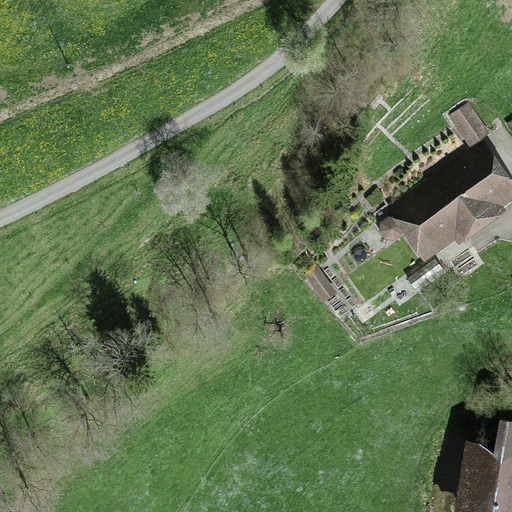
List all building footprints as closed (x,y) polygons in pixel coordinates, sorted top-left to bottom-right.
[(481,125),(465,102),(449,112),(465,136),(481,125)] [(425,247),(456,225),(457,227),(507,192),(481,154),(399,210),(425,247)] [(389,218),(383,222),(382,230),(386,235),(393,236),(399,232),(400,225),(396,219),(389,218)] [(415,288),(443,267),(435,257),(407,278),(415,288)] [(307,275),(317,288),(327,281),(318,268),(307,275)] [(466,511),(511,511),(511,416),(509,416),(502,421),(497,452),(477,449),(466,511)]
